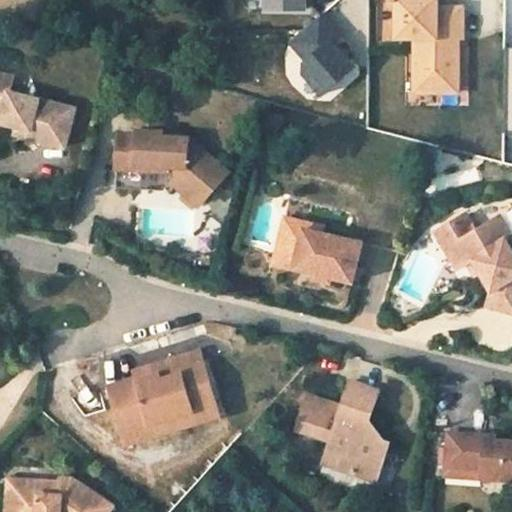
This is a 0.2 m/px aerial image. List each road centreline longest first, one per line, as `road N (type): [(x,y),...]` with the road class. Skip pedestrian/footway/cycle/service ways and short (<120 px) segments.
road 1 (residential): [(511,380),(141,294)]
road 2 (residential): [(141,294),(92,261),(0,240)]
